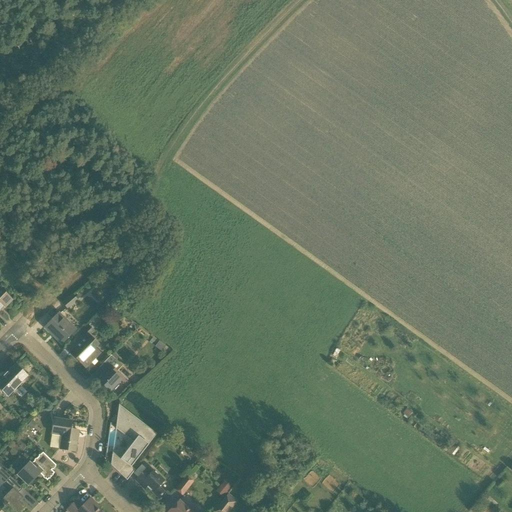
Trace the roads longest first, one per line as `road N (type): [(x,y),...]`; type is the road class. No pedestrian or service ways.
road 1 (track): [(17,328),(117,229),(192,115),(300,0)]
road 2 (residential): [(86,470),(93,404),(17,328),(0,347)]
